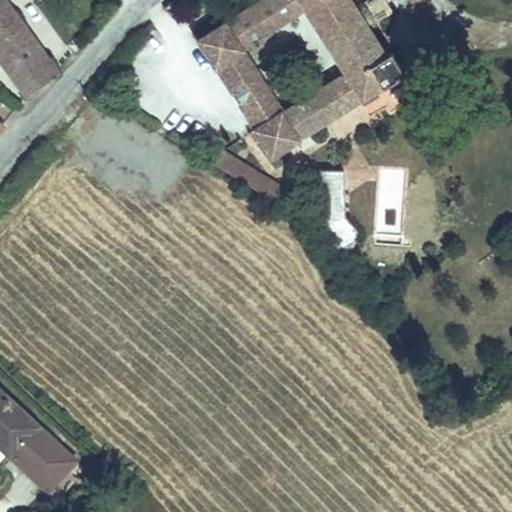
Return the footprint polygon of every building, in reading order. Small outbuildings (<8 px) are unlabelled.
[(10,0),(0,0),(0,57),(29,97),(63,71),(10,0)] [(262,0),(198,41),(214,66),(216,65),(240,50),(305,9),(346,72),(281,113),(257,129),(255,130),(271,156),(403,71),(389,49),(383,52),(350,0),(262,0)] [(216,65),(232,91),(257,75),(240,50),(216,65)] [(232,91),(241,104),(265,89),(257,75),(232,91)] [(241,104),(257,129),(281,113),(265,89),(241,104)] [(225,151),(212,160),(275,199),(289,190),(225,151)] [(321,220),(344,250),(360,235),(345,218),(344,172),(320,172),(321,220)] [(0,446),(51,493),(83,459),(0,382),(0,446)]
